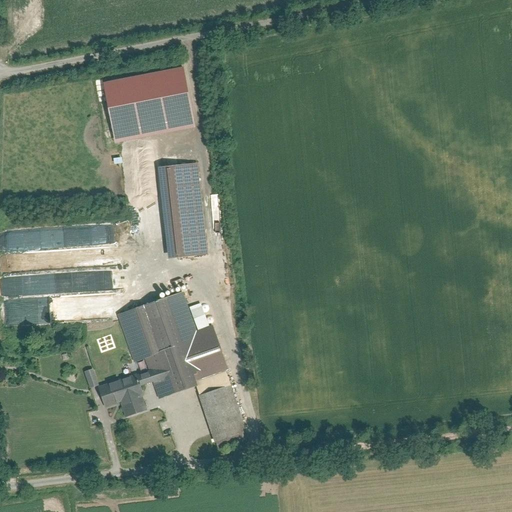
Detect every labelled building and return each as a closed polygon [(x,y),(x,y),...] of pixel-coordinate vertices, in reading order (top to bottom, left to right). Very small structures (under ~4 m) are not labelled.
[(156,146),(128,149),(133,209),(137,208),(137,216),(147,215),(149,237),(164,236),(156,146)] [(202,162),(160,166),(168,253),(210,250),(202,162)] [(184,289),(116,312),(133,360),(145,356),(150,368),(99,386),(107,407),(122,402),(126,415),(149,407),(141,384),(154,380),(160,396),(197,383),(216,440),(248,429),(211,324),(209,325),(198,329),(190,306),(184,289)] [(209,325),(201,302),(190,306),(198,329),(209,325)] [(94,367),(86,370),(91,386),(100,383),(94,367)]
